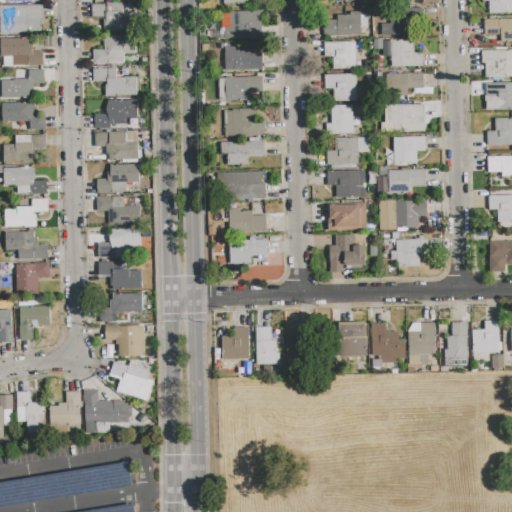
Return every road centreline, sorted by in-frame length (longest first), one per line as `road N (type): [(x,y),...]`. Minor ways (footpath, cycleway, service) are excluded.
road 1 (primary): [(162,0),(175,511)]
road 2 (primary): [(200,491),(189,0)]
road 3 (residential): [(81,356),(72,0)]
road 4 (residential): [(171,298),(511,288)]
road 5 (residential): [(298,294),(291,0)]
road 6 (residential): [(462,290),(453,0)]
